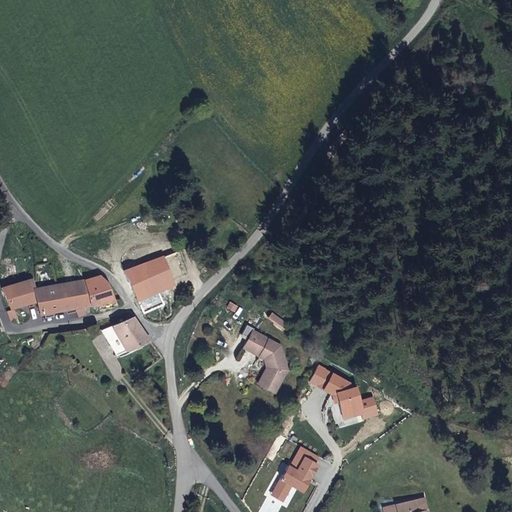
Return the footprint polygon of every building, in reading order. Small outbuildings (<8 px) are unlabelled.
[(127,268),(142,312),(166,304),(160,287),(172,282),(163,256),(127,268)] [(85,307),(114,301),(109,283),(99,275),(86,278),(33,289),(30,279),(4,286),(11,309),(14,308),(36,303),(39,315),(77,308),(78,314),(86,313),(85,307)] [(14,308),(11,309),(7,311),(11,321),(18,318),(14,308)] [(284,328),(287,323),(272,313),(269,319),(284,328)] [(124,353),(147,340),(133,316),(111,329),(124,353)] [(267,365),(257,382),(273,391),(286,368),(279,344),(269,338),(270,336),(265,333),(264,336),(252,330),(243,345),(256,353),(265,356),(267,365)] [(319,385),(333,396),(337,394),(340,402),(343,418),(362,414),(356,388),(352,389),(351,384),(327,371),(319,385)] [(287,464),(273,488),(284,495),(291,484),(295,487),(297,488),(302,481),(306,483),(317,465),(304,457),(296,469),(287,464)] [(302,491),(306,483),(302,481),(297,488),(302,491)] [(284,495),(273,488),(270,493),(281,500),(284,495)] [(383,511),(427,511),(424,498),(394,505),(382,507),(383,511)]
